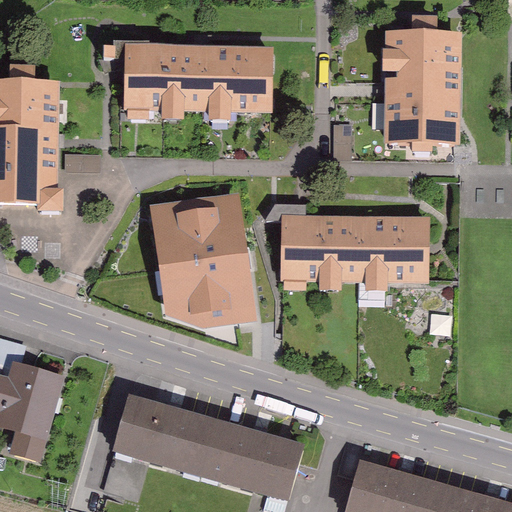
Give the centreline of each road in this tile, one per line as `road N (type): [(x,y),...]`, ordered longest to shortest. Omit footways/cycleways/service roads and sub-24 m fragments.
road 1 (residential): [(511,457),(0,300)]
road 2 (unknown): [(301,152),(463,174),(511,171)]
